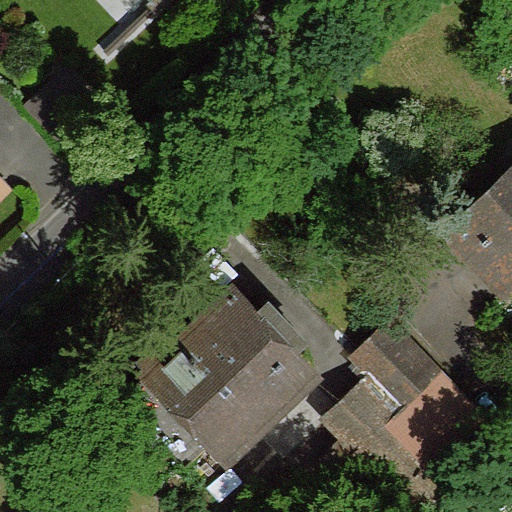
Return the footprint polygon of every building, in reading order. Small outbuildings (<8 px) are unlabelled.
[(84,111),(56,82),(34,103),(63,133),(84,111)] [(511,284),(511,173),(450,233),(505,291),(511,284)] [(0,198),(11,188),(0,177),(0,198)] [(257,317),(234,293),(149,374),(215,442),(230,458),(316,377),(294,354),(306,343),(270,305),(257,317)] [(422,511),(503,438),(391,321),(354,355),(374,375),(324,419),(413,511),(422,511)] [(215,442),(149,374),(120,402),(186,470),(215,442)]
